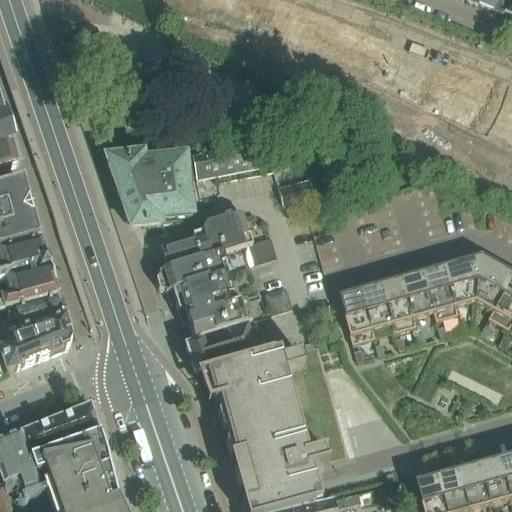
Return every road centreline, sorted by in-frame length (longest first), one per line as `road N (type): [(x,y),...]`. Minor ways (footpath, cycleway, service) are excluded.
road 1 (secondary): [(4,0),(131,360)]
road 2 (residential): [(28,174),(100,372)]
road 3 (residential): [(511,261),(479,243),(329,283)]
road 4 (residential): [(511,423),(349,470)]
road 5 (secondary): [(182,511),(131,360)]
